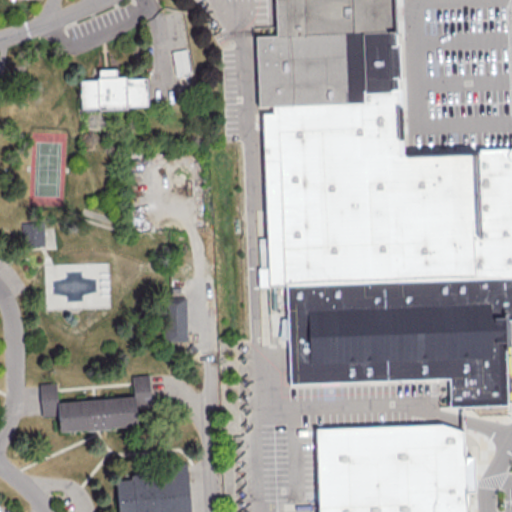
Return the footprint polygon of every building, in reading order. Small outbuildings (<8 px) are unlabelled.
[(511,278),(286,287),(268,288),(257,37),(279,36),(277,0),(394,0),(397,44),(400,44),(402,81),(399,81),(400,89),(402,89),(403,108),(399,108),(400,140),(404,140),(405,158),(480,155),(479,150),(511,148),(511,278)] [(188,71),(187,49),(171,50),(173,73),(188,71)] [(145,77),(115,78),(115,68),(97,68),(97,79),(78,79),(79,109),(146,107),(145,77)] [(43,245),(42,221),(20,221),(21,245),(43,245)] [(511,278),(511,319),(506,320),(509,377),(511,378),(511,391),(509,392),(510,406),(451,409),(450,380),(290,387),(286,287),(511,278)] [(185,341),(185,297),(163,297),(163,341),(185,341)] [(135,426),(135,410),(150,409),(148,374),(131,375),(132,396),(56,401),(55,382),(38,383),(40,416),(57,415),(58,431),(135,426)] [(319,511),(316,430),(443,424),(465,432),(465,456),(476,456),(478,493),(467,493),(467,511),(319,511)] [(189,511),(186,466),(129,470),(130,479),(115,480),(116,511),(189,511)]
